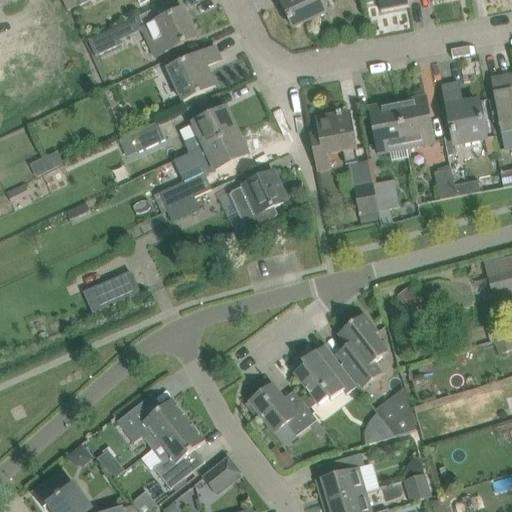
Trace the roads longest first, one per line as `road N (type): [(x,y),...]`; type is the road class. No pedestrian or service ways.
road 1 (residential): [(265,73),(511,30)]
road 2 (residential): [(0,477),(172,331)]
road 3 (residential): [(285,511),(172,331)]
road 4 (residential): [(341,280),(172,331)]
road 5 (residential): [(511,235),(341,280)]
road 6 (residential): [(245,358),(341,280)]
